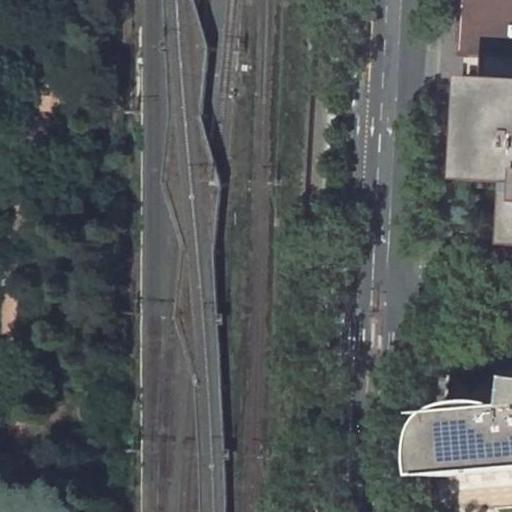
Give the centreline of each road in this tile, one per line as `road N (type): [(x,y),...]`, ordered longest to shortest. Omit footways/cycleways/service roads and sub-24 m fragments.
road 1 (primary): [(401,297),(418,0)]
road 2 (primary): [(373,0),(357,295)]
road 3 (primary): [(357,295),(344,511)]
road 4 (primary): [(390,511),(401,297)]
